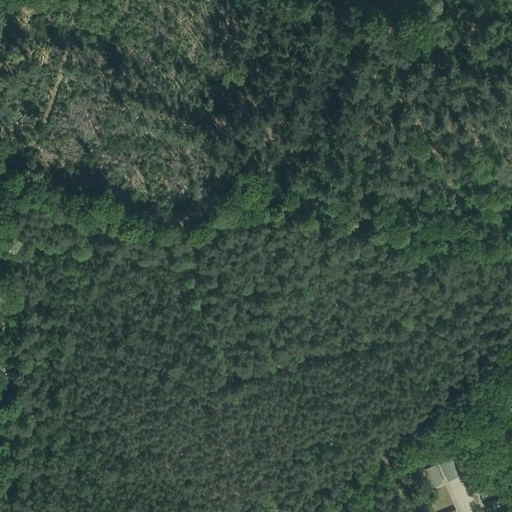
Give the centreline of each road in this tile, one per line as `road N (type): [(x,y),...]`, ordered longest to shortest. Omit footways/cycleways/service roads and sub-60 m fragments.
road 1 (track): [(312,209),(349,44),(368,9),(511,24)]
road 2 (track): [(224,379),(442,306),(511,244)]
road 3 (track): [(0,457),(224,379)]
road 4 (track): [(312,209),(511,241)]
road 5 (track): [(0,182),(170,224)]
road 6 (track): [(170,224),(224,379)]
road 7 (track): [(170,224),(221,195),(312,209)]
road 8 (track): [(224,379),(277,511)]
